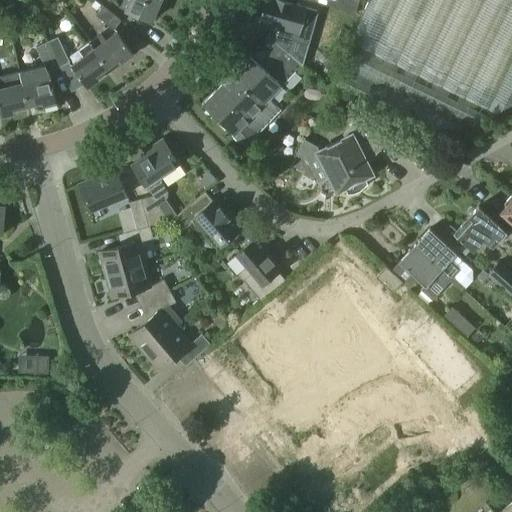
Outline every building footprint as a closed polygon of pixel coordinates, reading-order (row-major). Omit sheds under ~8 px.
[(123,0),(120,7),(126,10),(152,21),(161,0),(123,0)] [(301,64),(302,64),(318,11),(280,0),(266,0),(260,22),(272,26),(269,35),(288,51),(301,64)] [(310,0),(338,8),(340,0),(310,0)] [(511,0),(368,0),(369,1),(349,42),(353,44),(330,89),(438,142),(511,104),(511,0)] [(103,6),(96,15),(113,29),(120,20),(103,6)] [(101,34),(90,42),(108,67),(120,58),(122,61),(134,53),(118,31),(105,40),(101,34)] [(281,109),(269,98),(301,64),(288,51),(269,35),(204,105),(247,146),(281,109)] [(58,37),(47,42),(59,66),(70,60),(58,37)] [(46,66),(20,73),(23,83),(28,105),(43,102),(44,106),(57,102),(51,76),(48,71),(59,66),(47,42),(36,47),(46,66)] [(96,76),(108,67),(90,42),(79,49),(83,56),(71,64),(87,86),(98,79),(96,76)] [(28,105),(23,83),(20,73),(0,77),(0,108),(2,116),(15,113),(14,109),(28,105)] [(318,90),(322,94),(327,89),(323,85),(318,90)] [(367,163),(388,138),(359,114),(338,140),(325,147),(303,137),(296,152),(306,157),(318,180),(328,175),(337,191),(345,187),(348,192),(352,192),(359,190),(364,186),(367,183),(364,177),(372,173),(367,163)] [(148,148),(151,152),(132,164),(151,192),(154,195),(158,202),(165,197),(168,189),(159,175),(179,162),(163,138),(148,148)] [(207,188),(217,180),(209,171),(199,180),(207,188)] [(95,177),(79,184),(90,210),(127,194),(118,172),(97,181),(95,177)] [(176,216),(172,219),(179,233),(185,227),(194,220),(201,233),(208,229),(222,245),(243,227),(232,213),(228,216),(214,199),(210,203),(202,193),(176,216)] [(154,195),(143,198),(150,225),(170,220),(158,202),(154,195)] [(511,195),(510,196),(505,202),(506,205),(499,213),(511,223),(511,195)] [(137,229),(150,225),(143,198),(130,202),(134,216),(126,218),(122,225),(124,232),(125,232),(137,229)] [(479,205),(454,232),(473,250),(481,242),(484,245),(488,242),(496,250),(511,234),(479,205)] [(0,293),(2,270),(0,269),(0,233),(6,234),(8,207),(0,206),(0,293)] [(150,225),(137,229),(125,232),(128,244),(100,252),(106,274),(144,263),(138,242),(154,238),(150,225)] [(430,227),(415,244),(444,270),(464,289),(473,280),(472,269),(454,253),(456,251),(430,227)] [(259,235),(237,253),(252,271),(243,279),(261,301),(281,284),(273,274),(281,268),(267,251),(270,248),(259,235)] [(403,281),(409,287),(418,278),(426,285),(421,290),(432,299),(450,280),(462,291),(464,289),(444,270),(415,244),(400,261),(393,256),(385,265),(386,266),(403,281)] [(511,272),(499,260),(488,272),(511,294),(511,272)] [(140,289),(147,302),(170,290),(164,279),(151,286),(144,263),(106,274),(112,297),(140,289)] [(402,283),(403,281),(386,266),(376,277),(401,299),(409,289),(402,283)] [(282,316),(260,335),(321,404),(267,452),(287,474),(283,478),(292,489),(296,485),(316,507),(368,461),(377,471),(420,433),(436,451),(463,427),(437,398),(463,375),(443,353),(447,349),(439,340),(434,344),(414,321),(375,356),(349,326),(371,306),(336,267),(292,307),(288,303),(278,312),(282,316)] [(170,290),(147,302),(154,315),(130,335),(146,353),(176,327),(183,321),(169,305),(177,301),(170,290)] [(452,305),(443,315),(466,336),(475,326),(452,305)] [(191,343),(176,327),(146,353),(161,371),(183,351),(191,361),(211,344),(202,333),(191,343)] [(49,375),(49,357),(38,357),(38,374),(49,375)] [(511,511),(511,498),(497,511),(493,507),(487,511),(511,511)]
